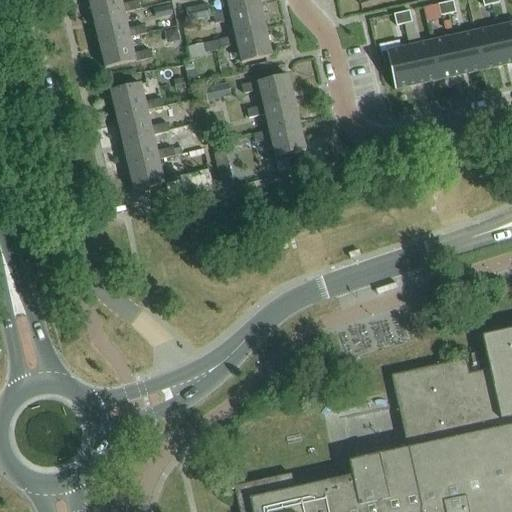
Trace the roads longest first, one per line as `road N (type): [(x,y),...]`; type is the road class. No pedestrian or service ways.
road 1 (residential): [(194,382),(164,342),(76,266),(14,0)]
road 2 (tertiary): [(194,382),(298,298),(511,224)]
road 3 (residential): [(297,0),(320,28),(345,116),(362,134),(389,138),(511,111)]
road 4 (secondary): [(34,384),(0,237)]
